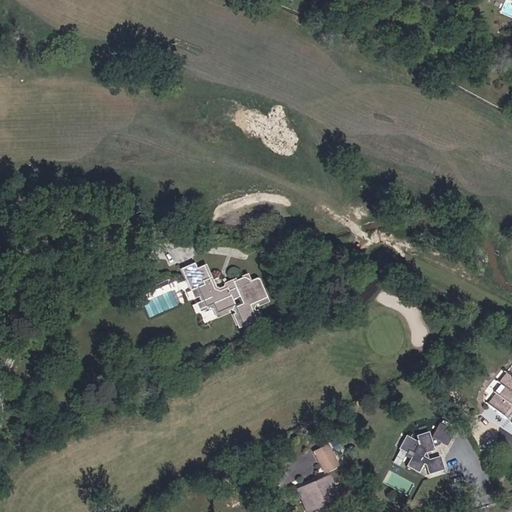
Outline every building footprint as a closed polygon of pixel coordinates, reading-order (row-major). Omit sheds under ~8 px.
[(213,305),(231,299),(228,291),(236,288),(240,296),(232,299),(241,318),(256,312),(249,294),(265,287),(256,267),(243,272),(240,266),(228,270),(231,277),(223,280),(222,277),(214,280),(205,279),(194,255),(187,257),(184,251),(171,256),(182,280),(192,276),(202,300),(209,297),(213,305)] [(135,290),(138,295),(174,280),(171,274),(135,290)] [(511,374),(511,373),(505,379),(504,378),(501,381),(510,390),(502,398),(498,396),(490,405),(508,419),(511,414),(511,374)] [(455,442),(457,443),(468,433),(455,423),(444,434),(455,442)] [(432,457),(435,454),(448,449),(448,446),(455,442),(444,434),(438,435),(437,432),(425,435),(426,441),(424,443),(413,438),(405,452),(412,455),(410,461),(416,464),(412,473),(424,477),(427,468),(432,470),(435,479),(449,474),(444,461),(436,462),(433,461),(432,457)] [(336,479),(345,475),(336,452),(323,458),(324,463),(322,464),(326,471),(332,469),(336,479)] [(329,481),(336,479),(332,469),(326,471),(329,481)] [(322,511),(321,507),(341,500),(335,483),(300,496),(306,511),(322,511)] [(321,507),(322,511),(323,511),(343,506),(341,500),(321,507)]
